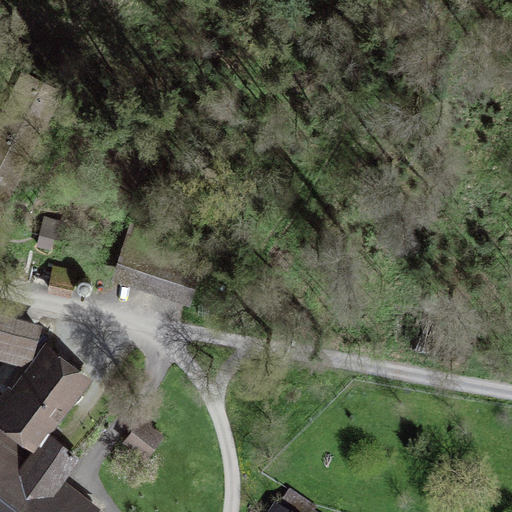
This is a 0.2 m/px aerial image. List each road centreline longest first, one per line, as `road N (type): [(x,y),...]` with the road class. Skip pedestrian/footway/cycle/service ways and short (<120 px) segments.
road 1 (residential): [(230,511),(230,457),(183,326),(0,290)]
road 2 (track): [(511,382),(183,326)]
